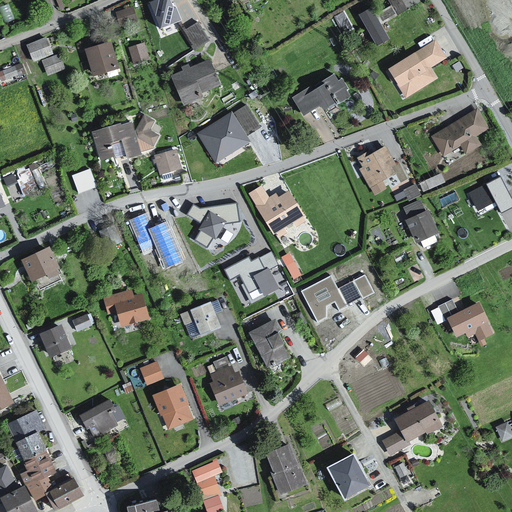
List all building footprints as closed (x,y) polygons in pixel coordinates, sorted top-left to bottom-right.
[(178,0),(150,0),(146,1),(156,29),(185,18),(178,0)] [(391,0),(396,11),(407,7),(404,0),(391,0)] [(121,22),(139,14),(134,2),(116,10),(121,22)] [(370,10),(357,17),(375,50),(389,41),(381,27),(374,17),(370,10)] [(390,10),(374,17),(381,27),(396,19),(390,10)] [(183,28),(194,47),(210,38),(199,19),(183,28)] [(53,56),(46,39),(26,47),(33,63),(53,56)] [(128,44),(132,60),(149,55),(145,39),(128,44)] [(110,43),(82,50),(91,78),(116,69),(110,43)] [(435,43),(386,71),(405,101),(439,81),(431,69),(445,59),(435,43)] [(41,62),(47,78),(65,71),(59,55),(41,62)] [(0,69),(4,79),(22,71),(18,61),(0,69)] [(181,75),(170,77),(181,107),(200,100),(198,95),(221,86),(210,64),(189,69),(188,65),(179,68),(181,75)] [(311,85),(290,99),(302,117),(318,107),(321,112),(333,104),(335,106),(349,98),(346,93),(347,90),(340,81),(338,82),(333,75),(319,84),(321,85),(314,90),(311,85)] [(253,139),(249,132),(262,124),(248,101),(198,129),(216,161),(253,139)] [(476,110),(430,139),(443,159),(459,149),(463,157),(483,148),(476,138),(489,130),(480,116),(481,113),(476,110)] [(143,117),(134,134),(135,140),(155,151),(160,138),(151,134),(156,123),(143,117)] [(134,134),(130,125),(120,127),(118,125),(90,134),(99,163),(113,161),(118,164),(139,158),(135,140),(134,134)] [(373,149),(356,159),(359,166),(361,169),(357,171),(374,197),(387,191),(387,189),(390,188),(394,194),(399,192),(400,189),(411,182),(400,164),(395,166),(385,147),(375,152),(373,149)] [(176,152),(154,158),(159,178),(182,172),(176,152)] [(79,190),(98,184),(91,165),(72,172),(79,190)] [(6,183),(20,180),(18,169),(4,172),(6,183)] [(441,172),(421,180),(424,187),(444,179),(441,172)] [(503,211),(511,206),(511,187),(504,172),(470,189),(479,208),(497,199),(503,211)] [(273,201),(209,234),(218,251),(215,252),(244,304),(309,270),(273,201)] [(402,209),(407,222),(424,213),(419,202),(402,209)] [(407,222),(403,223),(409,242),(413,240),(414,245),(437,235),(426,212),(424,213),(407,222)] [(173,221),(157,229),(186,284),(202,276),(173,221)] [(46,249),(18,262),(30,284),(44,276),(46,280),(57,277),(54,273),(55,269),(46,249)] [(112,315),(119,329),(149,322),(143,298),(133,299),(132,292),(103,299),(106,316),(112,315)] [(438,321),(447,318),(444,311),(458,306),(454,297),(432,306),(438,321)] [(210,303),(178,316),(192,342),(220,329),(210,303)] [(479,305),(444,321),(453,340),(465,334),(467,339),(474,336),(478,344),(493,337),(479,305)] [(78,329),(95,321),(89,309),(72,317),(78,329)] [(273,321),(248,335),(265,369),(288,358),(276,335),(281,333),(273,321)] [(69,350),(59,327),(38,336),(48,360),(69,350)] [(211,376),(209,386),(217,407),(245,398),(247,395),(237,373),(229,367),(226,358),(207,368),(211,376)] [(155,363),(139,370),(147,387),(163,381),(155,363)] [(0,410),(11,405),(0,382),(0,410)] [(180,387),(151,397),(158,419),(163,418),(168,431),(193,421),(180,387)] [(109,400),(77,417),(80,423),(78,424),(83,431),(88,432),(93,439),(115,427),(117,423),(124,419),(116,406),(112,408),(109,400)] [(409,444),(441,428),(426,404),(391,421),(398,433),(405,445),(409,444)] [(36,411),(5,426),(13,445),(35,436),(44,430),(36,411)] [(503,439),(511,434),(511,427),(508,419),(496,424),(503,439)] [(405,445),(398,433),(380,442),(388,457),(410,448),(409,444),(405,445)] [(35,436),(13,445),(24,472),(18,475),(31,502),(41,498),(43,494),(44,491),(49,487),(45,477),(54,473),(35,436)] [(287,444),(262,453),(278,495),(305,484),(287,444)] [(368,487),(351,455),(323,468),(340,501),(368,487)] [(220,457),(193,465),(205,506),(225,500),(216,473),(224,470),(220,457)] [(0,488),(19,480),(11,462),(0,466),(0,488)] [(447,480),(452,491),(462,486),(465,490),(469,487),(463,474),(447,480)] [(80,498),(69,476),(51,484),(49,487),(44,491),(43,494),(41,498),(43,503),(49,506),(53,511),(80,498)] [(31,511),(19,485),(0,495),(0,506),(2,511),(31,511)] [(452,491),(433,502),(438,511),(472,511),(471,510),(476,507),(465,490),(462,486),(452,491)] [(154,502),(121,509),(121,511),(155,511),(154,502)]
